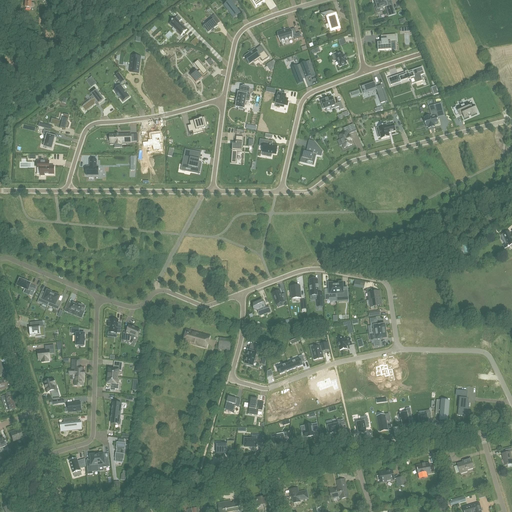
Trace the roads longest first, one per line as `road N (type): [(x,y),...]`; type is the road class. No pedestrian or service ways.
road 1 (residential): [(59,510),(353,454)]
road 2 (residential): [(397,349),(268,388),(235,382),(240,294)]
road 3 (residential): [(507,120),(348,161),(307,192),(281,192)]
road 4 (residential): [(240,294),(314,268),(380,279),(397,349)]
road 5 (residential): [(66,191),(92,125),(224,99)]
road 6 (residential): [(97,295),(91,436),(45,454)]
road 7 (track): [(143,0),(0,112)]
road 8 (residential): [(224,99),(241,30),(327,0)]
road 9 (residential): [(363,72),(301,105),(281,192)]
road 10 (residential): [(511,403),(480,351),(397,349)]
road 11 (residential): [(203,192),(66,191)]
road 12 (residential): [(353,454),(480,432)]
